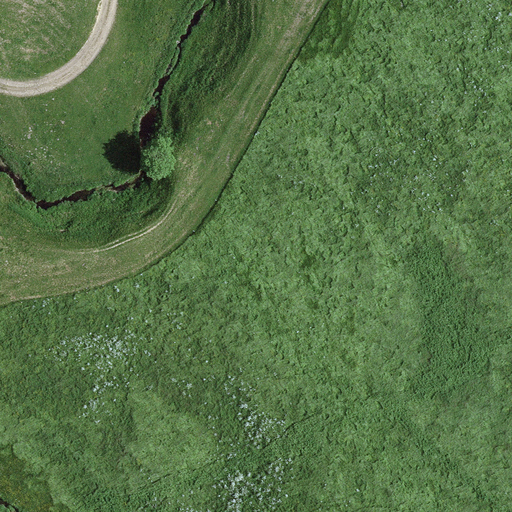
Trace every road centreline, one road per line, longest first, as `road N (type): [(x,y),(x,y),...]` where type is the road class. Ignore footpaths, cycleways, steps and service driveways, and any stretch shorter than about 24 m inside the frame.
road 1 (track): [(316,0),(206,182)]
road 2 (track): [(109,0),(92,48),(61,79),(0,85)]
